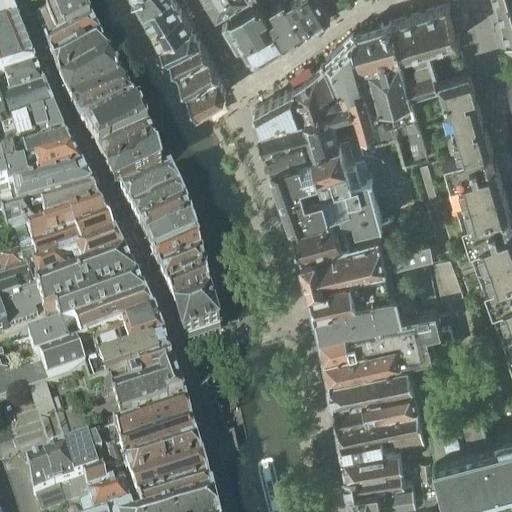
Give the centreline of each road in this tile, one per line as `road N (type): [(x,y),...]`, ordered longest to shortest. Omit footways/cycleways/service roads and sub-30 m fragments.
road 1 (unclassified): [(337,511),(300,316),(180,356),(227,511)]
road 2 (unclassified): [(192,0),(249,84),(390,0)]
